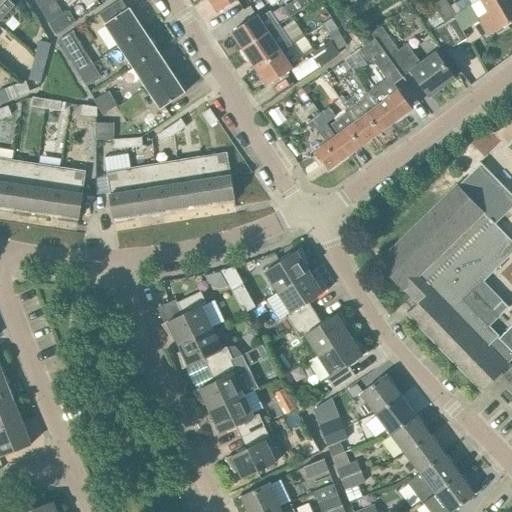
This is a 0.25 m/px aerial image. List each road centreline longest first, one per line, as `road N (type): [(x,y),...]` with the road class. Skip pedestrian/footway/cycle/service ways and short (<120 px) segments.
road 1 (residential): [(511,465),(390,340),(306,212)]
road 2 (residential): [(117,260),(124,300),(223,511)]
road 3 (residential): [(306,212),(171,0)]
road 4 (residential): [(306,212),(346,195),(511,72)]
road 5 (residential): [(68,460),(4,288),(9,252)]
road 6 (residential): [(306,212),(199,250),(117,260)]
